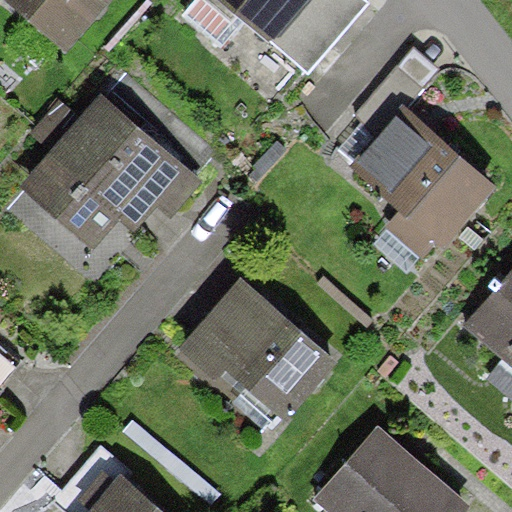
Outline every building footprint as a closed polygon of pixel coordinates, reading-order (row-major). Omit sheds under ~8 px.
[(94,0),(0,0),(0,4),(55,49),(94,0)] [(200,0),(302,86),(373,2),(370,0),(200,0)] [(492,183),(406,119),(439,75),(404,48),(323,155),(395,209),(375,235),(425,272),(492,183)] [(188,177),(104,95),(12,189),(79,254),(110,223),(127,240),(188,177)] [(511,266),(455,335),(511,382),(511,266)] [(236,276),(178,347),(277,427),(335,356),(236,276)] [(458,511),(366,424),(294,499),(308,511),(458,511)] [(147,511),(118,483),(89,511),(147,511)]
